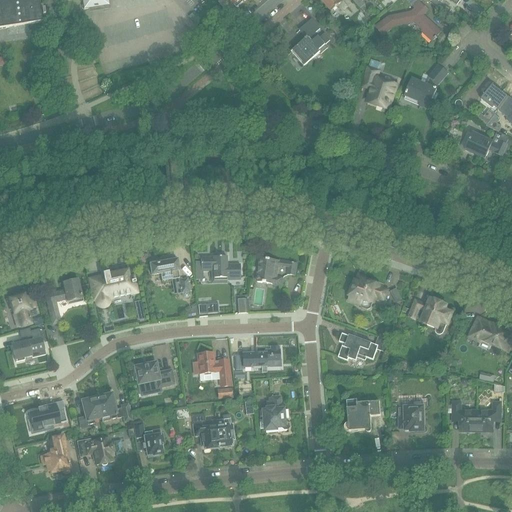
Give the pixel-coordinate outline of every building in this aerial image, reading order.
[(0,0),(0,29),(42,23),(38,0),(0,0)] [(81,0),(83,10),(89,9),(90,8),(95,7),(101,6),(102,7),(104,10),(107,9),(109,6),(108,0),(81,0)] [(244,3),(241,0),(220,0),(218,2),(227,12),(231,9),(230,8),(234,5),(237,8),(243,3),(244,3)] [(322,0),(321,1),(328,8),(332,13),(338,7),(343,12),(348,8),(343,2),(341,3),(338,0),(322,0)] [(352,0),(360,9),(365,5),(360,0),(352,0)] [(421,0),(405,0),(415,9),(412,13),(392,17),(390,19),(389,18),(376,27),(383,36),(394,28),(417,23),(423,30),(422,31),(433,42),(437,38),(436,37),(441,32),(423,16),(428,11),(419,3),(421,0)] [(217,7),(210,12),(217,21),(224,15),(217,7)] [(446,7),(442,12),(447,16),(451,10),(446,7)] [(353,20),(359,28),(368,21),(361,13),(353,20)] [(305,66),(320,53),(321,55),(328,49),(326,46),(330,42),(324,35),(319,39),(315,34),(320,30),(312,20),(299,31),(300,31),(307,38),(305,40),(306,41),(302,45),(301,44),(292,52),(293,52),(305,65),(305,66)] [(366,78),(363,87),(372,90),(368,103),(377,106),(378,103),(386,106),(386,109),(388,109),(391,100),(396,84),(378,78),(380,71),(379,71),(382,65),(372,62),(370,68),(366,78)] [(412,80),(409,88),(405,97),(407,98),(406,99),(412,101),(413,100),(421,103),(420,107),(428,110),(430,107),(434,108),(436,101),(433,100),(438,85),(448,74),(439,66),(429,77),(432,80),(429,87),(412,80)] [(490,104),(499,111),(510,97),(509,97),(508,98),(491,85),(492,86),(480,101),(488,107),(490,104)] [(510,97),(499,111),(508,118),(506,121),(507,120),(511,124),(511,101),(509,98),(510,97)] [(500,120),(496,116),(486,127),(497,132),(498,133),(501,127),(497,124),(500,120)] [(509,138),(498,133),(497,132),(492,142),(473,133),(465,150),(466,150),(465,151),(477,157),(478,156),(485,159),(489,150),(495,153),(494,153),(502,157),(507,145),(506,145),(509,138)] [(281,286),(282,279),(276,278),(277,266),(288,268),(287,275),(295,276),(297,264),(269,260),(269,258),(268,256),(264,256),(263,257),(262,259),(261,259),(257,283),(281,286)] [(213,258),(201,258),(201,269),(213,269),(214,281),(227,281),(227,278),(240,278),(240,265),(227,265),(226,257),(213,257),(213,258)] [(180,283),(182,293),(189,292),(187,279),(180,280),(178,271),(179,271),(177,260),(159,264),(159,263),(156,264),(150,265),(152,276),(161,274),(162,282),(172,280),(173,284),(180,283)] [(103,276),(89,279),(92,291),(94,291),(96,302),(97,302),(99,306),(102,307),(106,306),(108,304),(108,300),(109,300),(108,299),(114,298),(118,297),(120,297),(124,296),(126,296),(130,295),(134,294),(138,293),(137,290),(135,284),(136,284),(135,281),(135,282),(133,277),(130,277),(130,275),(129,272),(129,270),(126,270),(122,271),(120,272),(120,271),(116,272),(113,273),(113,275),(109,276),(108,273),(104,274),(102,274),(103,276)] [(350,296),(348,301),(361,306),(362,310),(367,311),(371,309),(372,304),(373,304),(377,296),(379,297),(378,299),(384,301),(388,291),(379,288),(380,286),(363,279),(358,277),(356,282),(355,282),(353,287),(350,288),(349,293),(350,296)] [(83,303),(78,280),(63,284),(65,291),(53,294),(53,293),(51,293),(52,295),(45,296),(49,311),(52,326),(61,324),(57,303),(61,302),(67,300),(67,302),(73,301),(74,305),(83,303)] [(18,328),(28,325),(32,324),(29,316),(37,314),(33,300),(32,300),(29,290),(22,292),(23,294),(8,298),(11,308),(12,307),(18,328)] [(415,301),(411,310),(408,318),(414,321),(419,309),(424,311),(419,323),(426,326),(436,330),(435,331),(435,332),(436,332),(436,333),(437,334),(437,335),(438,335),(439,335),(440,335),(441,335),(442,335),(442,334),(443,334),(443,333),(446,325),(448,326),(453,314),(445,311),(447,306),(430,299),(427,306),(415,301)] [(248,314),(247,300),(237,301),(238,315),(248,314)] [(218,313),(217,304),(207,305),(208,314),(218,313)] [(480,344),(481,341),(490,324),(478,318),(468,339),(480,344)] [(509,333),(490,324),(481,341),(507,354),(511,344),(511,327),(511,328),(509,333)] [(32,341),(12,346),(15,360),(16,363),(25,361),(24,358),(32,356),(31,353),(44,349),(42,339),(39,329),(31,331),(30,332),(32,337),(32,341)] [(338,358),(347,362),(348,362),(349,359),(356,362),(357,358),(365,361),(366,358),(373,361),(377,350),(385,354),(390,343),(378,338),(375,346),(359,339),(349,336),(349,337),(342,334),(339,343),(343,344),(338,358)] [(243,356),(235,357),(235,371),(243,371),(243,369),(253,368),(253,369),(260,369),(260,368),(261,368),(266,368),(266,362),(280,361),(279,350),(279,347),(270,348),(270,350),(265,351),(265,354),(242,354),(243,356)] [(198,355),(198,363),(193,364),(194,375),(199,375),(219,373),(220,388),(230,387),(228,361),(214,362),(213,353),(198,355)] [(135,368),(136,374),(135,374),(136,379),(137,379),(140,393),(174,385),(171,369),(157,372),(155,364),(135,368)] [(217,391),(218,401),(232,399),(231,389),(217,391)] [(105,394),(96,397),(101,416),(102,416),(103,420),(124,415),(126,421),(133,419),(130,406),(128,406),(128,405),(121,406),(121,409),(115,411),(111,395),(105,396),(105,394)] [(101,416),(96,397),(88,399),(88,401),(82,402),(86,418),(79,420),(81,429),(89,428),(89,426),(96,425),(94,418),(101,416)] [(280,398),(270,399),(270,403),(266,403),(267,410),(265,410),(265,411),(262,412),(263,421),(260,421),(261,429),(264,429),(264,431),(267,431),(267,433),(275,432),(275,428),(284,427),(284,429),(286,429),(288,428),(288,425),(286,423),(284,423),(284,418),(287,418),(287,412),(283,412),(283,410),(281,410),(280,398)] [(357,404),(357,400),(347,401),(348,423),(347,423),(346,424),(345,425),(344,426),(344,427),(344,428),(344,429),(345,430),(345,431),(346,431),(347,432),(348,432),(349,432),(366,431),(366,428),(371,428),(370,425),(371,425),(371,417),(381,416),(380,402),(357,404)] [(252,403),(245,404),(246,415),(254,415),(252,403)] [(398,409),(399,420),(399,430),(405,430),(405,431),(411,431),(411,433),(415,432),(415,434),(424,434),(425,434),(425,433),(426,433),(427,432),(427,431),(427,429),(426,428),(425,427),(424,427),(423,403),(414,403),(414,407),(405,407),(405,409),(398,409)] [(452,403),(452,407),(452,417),(460,417),(460,433),(476,433),(476,412),(461,412),(461,403),(452,403)] [(492,412),(476,412),(476,433),(493,433),(493,418),(501,418),(501,404),(492,403),(492,412)] [(29,422),(31,430),(43,427),(43,428),(67,422),(64,411),(58,412),(57,408),(45,411),(45,409),(39,410),(39,412),(29,414),(31,421),(29,422)] [(193,425),(193,427),(195,437),(200,436),(201,445),(204,444),(205,450),(218,448),(214,421),(205,422),(204,415),(193,417),(194,425),(193,425)] [(222,420),(214,421),(218,448),(232,446),(231,441),(234,441),(232,425),(230,426),(229,416),(222,417),(222,420)] [(145,442),(143,443),(142,443),(144,452),(147,451),(148,456),(153,455),(153,456),(162,455),(161,445),(163,445),(161,430),(144,433),(143,423),(133,425),(136,439),(145,438),(145,442)] [(132,430),(124,433),(131,448),(138,445),(132,430)] [(69,471),(69,468),(70,468),(69,461),(67,461),(62,438),(53,440),(56,451),(51,452),(52,455),(43,457),(45,465),(47,465),(48,472),(52,472),(52,473),(62,471),(63,472),(64,474),(66,475),(68,475),(69,473),(69,471)] [(108,443),(108,439),(91,443),(91,439),(77,442),(80,458),(81,458),(80,456),(93,454),(94,461),(96,461),(96,466),(101,465),(103,466),(106,466),(107,464),(114,462),(112,457),(113,457),(112,452),(115,452),(116,455),(123,454),(120,441),(113,442),(114,446),(111,446),(110,443),(108,443)]
